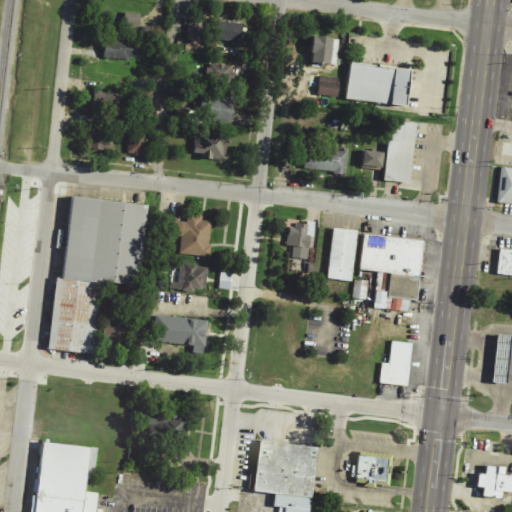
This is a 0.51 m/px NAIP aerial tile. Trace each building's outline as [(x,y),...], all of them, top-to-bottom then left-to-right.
[(141,14),(125,13),(124,29),(140,30),(141,14)] [(187,40),(205,42),(207,21),(189,18),(187,40)] [(242,25),(216,21),(214,40),(239,44),(242,25)] [(311,64),(338,65),(339,39),(313,38),(311,64)] [(135,61),(137,44),(104,41),(102,58),(135,61)] [(408,107),(411,70),(350,64),(346,101),(408,107)] [(207,84),(234,85),(235,67),(208,66),(207,84)] [(338,97),(339,78),(320,77),(319,96),(338,97)] [(120,87),(95,84),(92,110),(118,113),(120,87)] [(153,105),(153,88),(142,88),(142,105),(153,105)] [(232,124),(233,97),(207,96),(206,123),(232,124)] [(417,125),(390,122),(384,181),(411,184),(417,125)] [(84,150),(110,150),(110,128),(92,128),(92,134),(85,134),(84,150)] [(127,155),(144,156),(145,129),(128,129),(127,155)] [(202,159),(225,162),(227,143),(217,142),(218,135),(195,133),(193,154),(203,155),(202,159)] [(347,150),(307,148),(305,171),(346,173),(347,150)] [(383,153),(363,152),(362,168),(382,169),(383,153)] [(511,168),(499,167),(495,201),(511,202),(511,168)] [(144,204),(69,195),(60,277),(54,276),(45,347),(91,352),(99,280),(135,285),(144,204)] [(208,258),(213,223),(202,221),(203,216),(187,215),(186,223),(170,221),(168,236),(181,237),(179,255),(208,258)] [(289,223),(287,247),(293,247),(292,258),(309,260),(313,226),(289,223)] [(351,283),(358,232),(333,229),(327,280),(351,283)] [(423,241),(363,236),(359,271),(390,273),(388,293),(375,292),(374,309),(408,312),(410,301),(417,302),(423,241)] [(511,251),(499,250),(497,276),(511,277),(511,251)] [(206,292),(207,267),(180,265),(179,283),(171,283),(170,291),(206,292)] [(367,300),(367,281),(354,281),(353,300),(367,300)] [(126,342),(127,312),(108,311),(107,342),(126,342)] [(205,353),(206,320),(155,317),(153,344),(192,345),(192,352),(205,353)] [(495,334),(489,382),(504,383),(510,335),(495,334)] [(389,340),(410,342),(404,385),(377,382),(380,362),(386,363),(389,340)] [(145,426),(149,426),(149,443),(188,443),(187,416),(145,416),(145,426)] [(83,511),(93,445),(44,439),(34,511),(83,511)] [(255,439),(249,491),(271,494),(270,506),(275,507),(274,511),(310,511),(311,510),(307,509),(308,498),(309,498),(316,446),(255,439)] [(358,451),(357,465),(352,465),(351,476),(355,476),(355,482),(363,483),(363,486),(375,488),(375,484),(388,486),(392,455),(358,451)] [(511,474),(503,474),(504,467),(484,465),(483,473),(476,473),(474,486),(481,487),(480,496),(497,498),(500,495),(500,490),(511,492),(511,474)]
